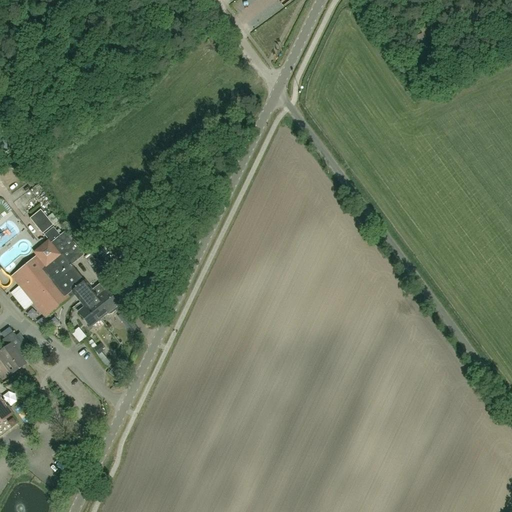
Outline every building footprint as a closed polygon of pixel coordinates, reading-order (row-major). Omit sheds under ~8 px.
[(254,25),(258,32),(266,27),(263,21),(254,25)] [(0,150),(10,144),(0,127),(0,150)] [(30,219),(42,234),(53,226),(40,210),(30,219)] [(0,234),(0,236),(7,246),(24,234),(16,223),(0,234)] [(92,290),(72,265),(84,255),(65,232),(60,236),(53,228),(44,235),(51,243),(60,255),(53,261),(44,250),(40,249),(37,252),(36,256),(38,259),(16,278),(21,284),(35,302),(45,314),(72,292),(84,307),(104,291),(99,285),(92,290)] [(19,249),(1,259),(10,274),(19,269),(15,263),(24,257),(19,249)] [(35,302),(21,284),(10,294),(24,311),(35,302)] [(104,291),(84,307),(78,312),(90,328),(103,318),(101,315),(105,312),(107,315),(109,315),(110,314),(112,314),(116,310),(117,309),(118,307),(118,306),(119,305),(106,290),(104,291)] [(69,318),(73,334),(78,333),(75,316),(69,318)] [(48,320),(42,324),(46,331),(52,328),(48,320)] [(134,326),(128,330),(133,336),(139,332),(134,326)] [(25,365),(15,352),(22,346),(12,333),(1,342),(6,348),(0,352),(0,360),(11,375),(25,365)] [(95,348),(98,345),(92,338),(88,340),(95,348)] [(19,387),(15,390),(19,395),(24,392),(19,387)] [(0,397),(0,424),(13,415),(0,397)] [(94,403),(94,413),(102,412),(101,403),(94,403)] [(30,408),(20,416),(28,426),(38,419),(30,408)]
